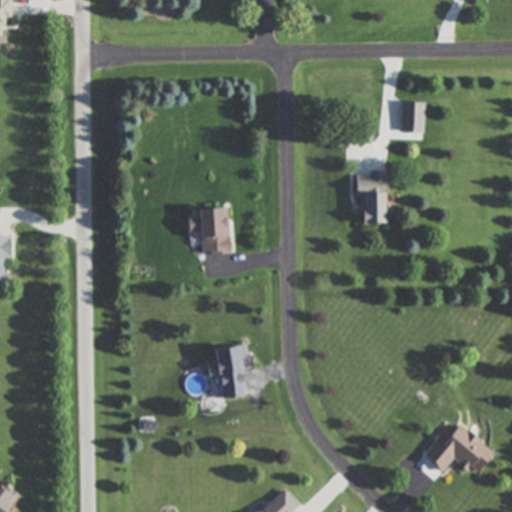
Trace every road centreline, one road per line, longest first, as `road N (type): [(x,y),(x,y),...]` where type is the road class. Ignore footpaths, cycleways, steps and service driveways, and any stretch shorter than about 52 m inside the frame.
road 1 (residential): [(94,511),(91,0)]
road 2 (residential): [(383,511),(327,444),(296,366),(287,50)]
road 3 (residential): [(92,48),(511,48)]
